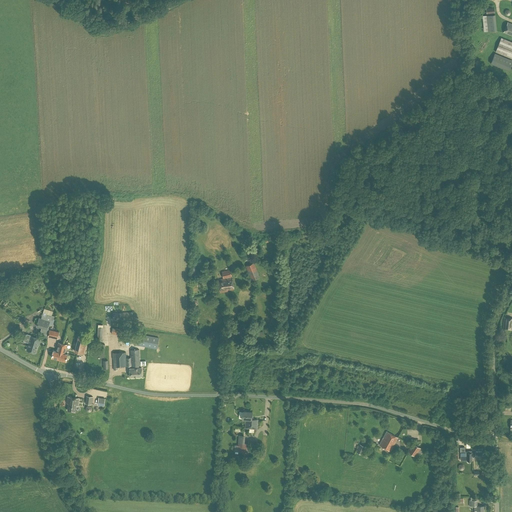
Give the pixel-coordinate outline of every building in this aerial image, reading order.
[(484,32),(497,30),(495,14),(482,16),(484,32)] [(511,36),(511,23),(507,22),(503,33),(511,36)] [(511,58),(511,42),(501,38),(495,52),(511,58)] [(508,71),(511,62),(511,60),(495,53),(490,64),(508,71)] [(252,280),(259,277),(254,263),(246,266),(252,280)] [(220,293),(228,291),(234,289),(230,270),(222,272),(223,279),(218,280),(220,293)] [(51,315),(43,313),(41,318),(39,317),(36,326),(41,328),(42,327),(47,329),(50,320),(53,320),(54,316),(52,316),(51,315)] [(511,329),(511,318),(504,317),(503,328),(511,329)] [(57,339),(59,332),(49,330),(47,337),(57,339)] [(29,343),(31,336),(23,333),(21,340),(29,343)] [(157,349),(159,338),(136,333),(135,337),(137,337),(136,345),(157,349)] [(31,336),(29,343),(26,350),(36,353),(38,346),(39,346),(41,339),(31,336)] [(82,353),(86,338),(78,336),(74,351),(82,353)] [(65,353),(67,344),(58,342),(56,351),(53,350),(52,354),(51,354),(51,356),(51,357),(53,358),(66,361),(68,354),(65,353)] [(104,357),(105,344),(96,344),(95,357),(104,357)] [(140,366),(139,349),(130,350),(130,357),(126,358),(126,352),(112,353),(112,359),(113,359),(113,370),(118,370),(117,367),(135,366),(135,368),(129,368),(130,376),(142,376),(142,368),(139,368),(139,366),(140,366)] [(78,406),(79,399),(68,397),(67,403),(68,404),(67,411),(75,412),(76,406),(78,406)] [(251,420),(252,419),(252,412),(243,411),(242,419),(246,419),(246,422),(250,422),(250,419),(251,420)] [(250,422),(246,422),(245,428),(257,429),(257,419),(252,419),(251,420),(250,419),(250,422)] [(391,451),(398,437),(386,431),(379,445),(391,451)] [(248,452),(249,443),(244,443),(245,435),(238,435),(237,445),(234,445),(234,451),(248,452)] [(373,450),(376,445),(370,442),(367,447),(373,450)] [(420,454),(423,451),(420,449),(420,448),(413,443),(408,451),(415,456),(418,452),(420,454)] [(362,455),(365,447),(360,444),(356,452),(362,455)] [(461,452),(461,457),(467,457),(467,461),(472,460),(472,456),(483,456),(482,450),(475,450),(472,450),(472,451),(468,451),(468,452),(465,452),(465,451),(461,452)] [(477,501),(477,497),(471,497),(471,501),(470,501),(469,501),(469,506),(474,506),(474,511),(483,511),(483,506),(477,506),(477,501)]
